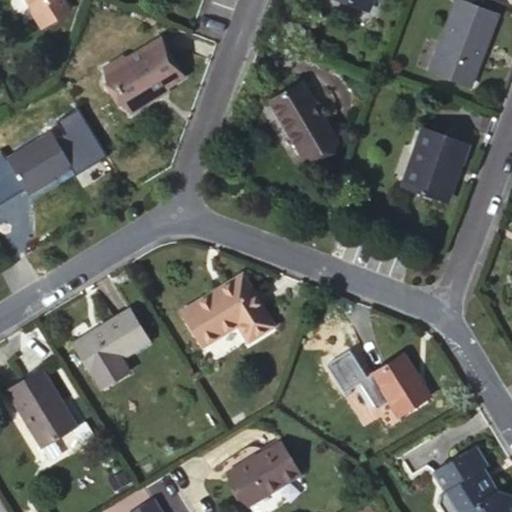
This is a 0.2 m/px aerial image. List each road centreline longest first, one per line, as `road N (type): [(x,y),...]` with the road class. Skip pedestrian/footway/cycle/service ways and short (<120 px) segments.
road 1 (residential): [(176,212),(442,315)]
road 2 (residential): [(176,212),(255,0)]
road 3 (residential): [(0,317),(176,212)]
road 4 (residential): [(442,315),(511,127)]
road 5 (residential): [(442,315),(511,425)]
